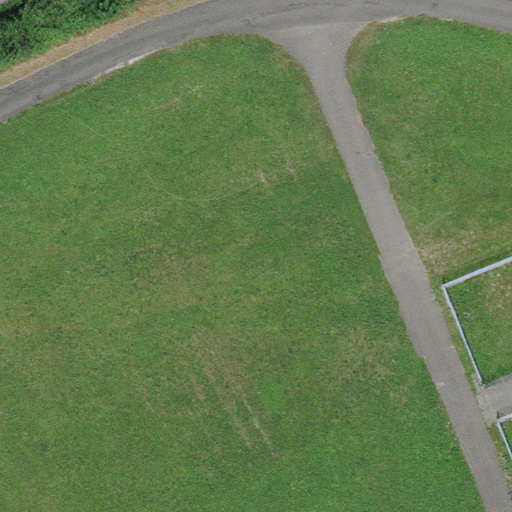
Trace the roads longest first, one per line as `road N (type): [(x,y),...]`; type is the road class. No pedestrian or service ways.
road 1 (track): [(317,0),(324,84),(499,511)]
road 2 (unclassified): [(0,112),(282,0)]
